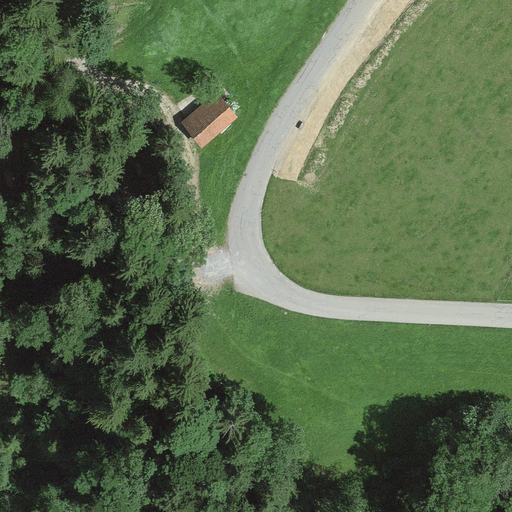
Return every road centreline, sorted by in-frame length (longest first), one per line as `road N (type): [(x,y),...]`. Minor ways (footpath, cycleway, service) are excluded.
road 1 (tertiary): [(365,0),(293,101),(257,170),(246,222),(249,261),(269,289),(314,305),(511,317)]
road 2 (track): [(249,261),(212,258),(190,149),(157,94),(99,79),(88,63),(149,20)]
